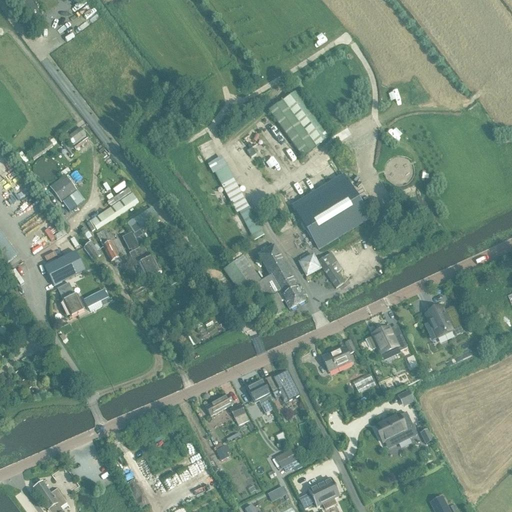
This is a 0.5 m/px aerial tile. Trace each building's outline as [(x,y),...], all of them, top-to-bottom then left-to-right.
[(283,102),(317,148),(330,139),(297,92),(283,102)] [(303,158),(317,148),(283,102),(269,112),(303,158)] [(81,129),(65,140),(70,147),(72,146),(84,137),(85,136),(81,129)] [(84,137),(72,146),(75,151),(88,142),(84,137)] [(65,142),(61,145),(70,158),(74,155),(65,142)] [(50,143),(30,157),(33,161),(53,147),(50,143)] [(252,149),(247,152),(251,159),(256,155),(252,149)] [(226,168),(215,174),(218,179),(229,173),(226,168)] [(76,172),(70,176),(73,180),(79,175),(76,172)] [(83,202),(76,193),(77,192),(66,177),(50,188),(61,204),(63,203),(70,212),(83,202)] [(233,180),(222,186),(237,213),(237,214),(239,213),(254,241),(263,237),(248,209),(233,180)] [(370,219),(347,181),(296,212),(320,250),(370,219)] [(124,183),(113,191),(116,195),(127,187),(124,183)] [(110,207),(130,194),(128,190),(108,203),(110,207)] [(97,231),(138,204),(132,195),(91,222),(97,231)] [(147,241),(140,231),(159,219),(152,209),(127,225),(134,235),(133,236),(132,234),(123,239),(129,252),(131,251),(132,253),(129,255),(135,267),(138,266),(146,282),(153,278),(139,249),(138,247),(147,241)] [(112,237),(109,238),(104,231),(96,235),(111,264),(126,256),(118,240),(115,242),(112,237)] [(17,256),(0,232),(0,260),(4,266),(17,256)] [(84,249),(93,262),(102,256),(92,243),(84,249)] [(139,249),(153,278),(162,273),(154,257),(151,259),(146,246),(139,249)] [(253,313),(254,316),(255,315),(261,312),(255,301),(259,299),(262,304),(272,321),(286,313),(282,304),(284,303),(289,312),(306,303),(298,289),(297,289),(274,247),(258,256),(269,278),(262,282),(244,258),(243,258),(239,254),(230,260),(234,265),(224,272),(243,297),(252,291),(250,289),(253,287),(255,291),(251,293),(252,294),(243,299),(251,313),(253,313)] [(46,268),(45,269),(54,287),(85,272),(76,254),(46,268)] [(336,274),(341,270),(331,254),(318,263),(323,271),(336,289),(344,284),(342,281),(336,274)] [(306,279),(321,270),(313,255),(298,264),(306,279)] [(336,274),(342,281),(347,278),(341,270),(336,274)] [(172,276),(167,279),(171,287),(176,285),(172,276)] [(497,280),(482,287),(493,309),(508,301),(504,293),(505,292),(502,287),(501,287),(497,280)] [(69,285),(63,288),(77,316),(85,312),(77,296),(75,297),(69,285)] [(207,301),(214,295),(206,285),(200,291),(207,299),(206,299),(207,301)] [(63,288),(57,290),(63,303),(62,304),(70,319),(77,316),(63,288)] [(104,291),(83,302),(87,310),(100,303),(103,307),(103,308),(110,305),(107,300),(108,299),(104,291)] [(442,305),(422,315),(427,325),(423,327),(432,344),(452,334),(454,339),(464,334),(461,328),(462,327),(453,309),(446,312),(442,305)] [(163,318),(175,312),(172,306),(160,311),(163,318)] [(466,321),(462,323),(467,332),(471,330),(466,321)] [(373,338),(368,340),(373,351),(377,349),(381,356),(397,349),(400,353),(407,350),(401,336),(394,339),(389,329),(372,336),(373,338)] [(350,355),(355,352),(350,342),(345,344),(350,355)] [(329,373),(351,363),(345,349),(322,359),(329,373)] [(413,357),(406,360),(411,371),(418,368),(413,357)] [(272,378),(266,381),(276,400),(281,397),(285,405),(300,398),(287,373),(273,380),(272,378)] [(375,386),(369,375),(353,383),(359,395),(375,386)] [(261,383),(247,390),(251,397),(255,404),(259,402),(262,407),(265,414),(272,411),(266,398),(268,397),(261,383)] [(205,408),(211,418),(233,406),(228,396),(205,408)] [(238,427),(248,422),(240,406),(230,411),(238,427)] [(413,429),(406,414),(399,417),(398,415),(374,427),(383,444),(394,438),(398,445),(409,440),(406,432),(413,429)] [(191,436),(192,435),(184,420),(176,424),(184,439),(189,437),(190,439),(192,438),(191,436)] [(427,431),(420,434),(426,445),(432,442),(427,431)] [(239,434),(226,440),(228,443),(240,436),(239,434)] [(223,448),(216,451),(219,457),(226,454),(223,448)] [(291,450),(275,459),(280,467),(281,470),(283,469),(285,473),(290,471),(288,466),(297,461),(291,450)] [(274,472),(268,475),(271,480),(277,478),(274,472)] [(336,491),(331,480),(331,481),(321,486),(309,492),(308,491),(311,497),(307,499),(306,497),(299,500),(304,511),(311,508),(310,505),(314,503),(316,509),(317,509),(317,508),(322,506),(325,511),(336,506),(333,500),(339,497),(339,498),(340,497),(336,491)] [(63,511),(62,511),(60,509),(67,505),(57,490),(51,494),(43,482),(33,489),(48,511),(63,511)] [(283,488),(268,496),(272,503),(286,496),(283,488)] [(434,511),(448,511),(445,504),(441,498),(430,504),(434,511)]
